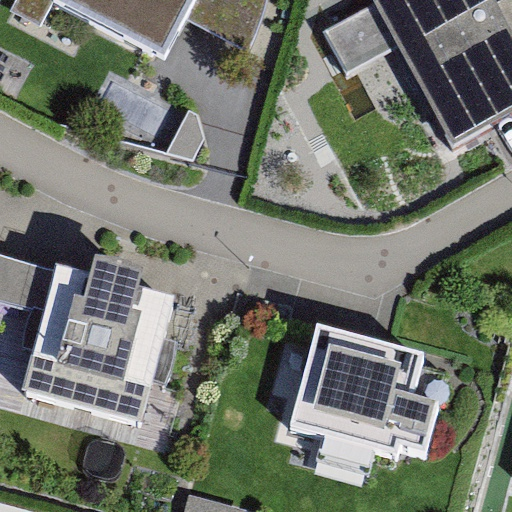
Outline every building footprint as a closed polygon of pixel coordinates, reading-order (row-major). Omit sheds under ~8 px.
[(0,0),(0,30),(15,0),(0,0)] [(79,0),(182,55),(201,20),(255,49),(281,0),(79,0)] [(511,115),(511,0),(384,0),(383,1),(460,143),(511,115)] [(0,250),(0,321),(29,326),(41,258),(0,250)] [(23,377),(171,425),(208,311),(60,263),(23,377)] [(442,366),(306,328),(274,440),(410,479),(442,366)] [(511,511),(511,439),(491,511),(511,511)]
